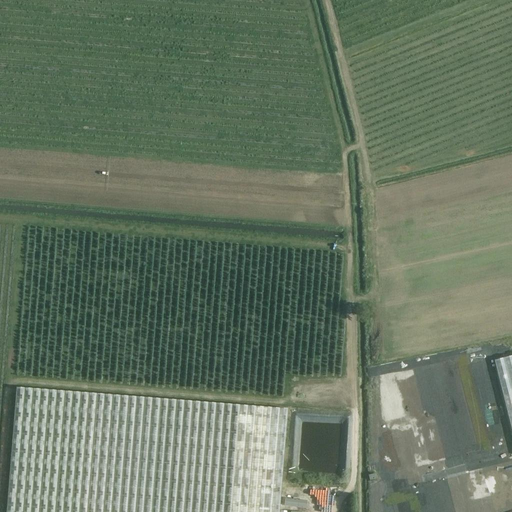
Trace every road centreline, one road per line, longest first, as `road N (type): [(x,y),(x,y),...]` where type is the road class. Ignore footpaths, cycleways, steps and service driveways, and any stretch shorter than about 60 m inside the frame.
road 1 (track): [(331,511),(352,484),(347,190),(306,0)]
road 2 (track): [(350,299),(370,297),(369,198),(324,0)]
